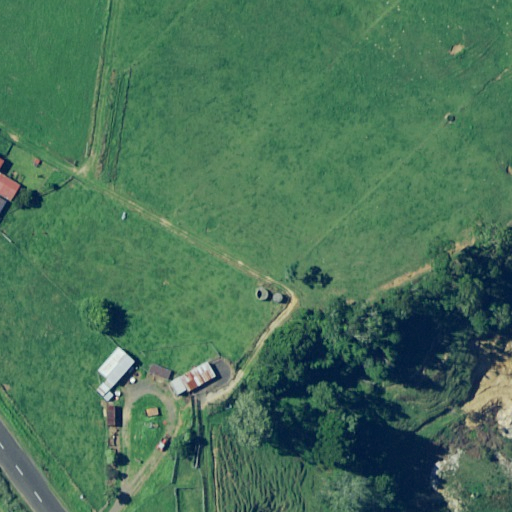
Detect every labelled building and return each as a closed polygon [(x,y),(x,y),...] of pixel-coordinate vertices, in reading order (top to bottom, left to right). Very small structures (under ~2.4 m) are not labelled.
[(9,201),(19,184),(0,173),(0,171),(7,159),(0,154),(0,210),(6,200),(9,201)] [(51,192),(42,185),(34,194),(43,201),(51,192)] [(157,348),(155,339),(141,342),(142,351),(157,348)] [(85,382),(102,397),(135,361),(118,346),(97,370),(85,382)] [(148,374),(169,381),(176,394),(185,389),(186,392),(215,376),(209,366),(206,360),(185,372),(152,362),(148,374)] [(116,404),(107,404),(107,425),(115,425),(116,404)]
